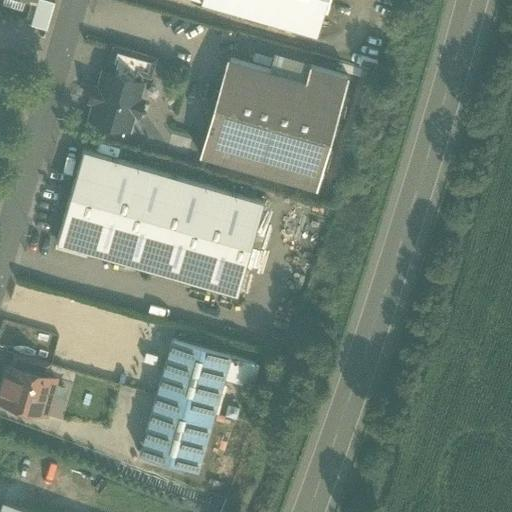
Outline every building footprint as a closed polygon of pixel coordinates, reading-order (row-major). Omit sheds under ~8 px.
[(35,0),(30,23),(46,26),(51,0),(35,0)] [(324,0),(201,0),(315,33),(324,0)] [(155,57),(113,45),(108,64),(111,64),(140,73),(149,75),(155,57)] [(302,74),(306,57),(270,50),(267,67),(302,74)] [(304,79),(228,57),(228,56),(226,56),(225,58),(226,58),(221,75),(220,75),(220,77),(216,94),(237,100),(220,159),(315,186),(347,75),(308,64),(304,79)] [(140,73),(111,64),(109,71),(103,69),(98,86),(92,85),(88,99),(94,101),(89,118),(127,129),(132,112),(138,114),(142,99),(136,97),(141,81),(138,80),(140,73)] [(216,94),(215,94),(214,96),(215,96),(210,113),(209,113),(209,115),(204,133),(203,134),(204,135),(199,152),(198,152),(198,153),(200,154),(218,158),(218,159),(220,159),(237,100),(216,94)] [(262,200),(82,149),(56,241),(236,293),(262,200)] [(230,353),(171,336),(155,394),(213,411),(222,379),(228,359),(230,353)] [(48,363),(14,353),(10,365),(45,375),(48,363)] [(228,359),(222,379),(253,388),(259,368),(228,359)] [(45,375),(10,365),(6,367),(0,389),(0,399),(25,407),(26,409),(35,412),(38,410),(44,412),(53,378),(45,375)] [(213,411),(155,394),(138,452),(196,469),(213,411)] [(32,511),(2,501),(0,507),(0,511),(32,511)]
